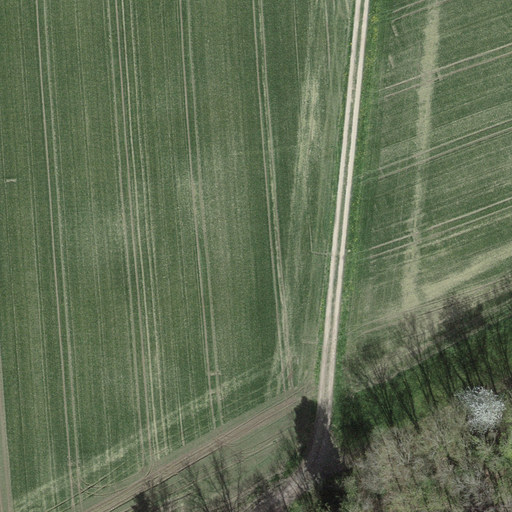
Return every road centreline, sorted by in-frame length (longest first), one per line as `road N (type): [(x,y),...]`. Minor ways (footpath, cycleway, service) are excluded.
road 1 (track): [(303,491),(320,428),(362,0)]
road 2 (track): [(303,491),(511,382)]
